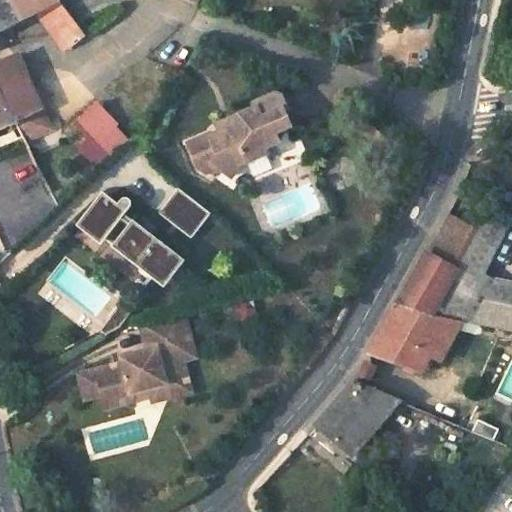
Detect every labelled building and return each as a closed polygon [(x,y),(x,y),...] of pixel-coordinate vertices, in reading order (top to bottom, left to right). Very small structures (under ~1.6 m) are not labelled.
[(0,0),(0,129),(13,156),(28,149),(15,124),(42,111),(10,41),(0,46),(0,28),(39,9),(68,48),(74,57),(69,61),(81,76),(90,68),(82,60),(92,52),(83,38),(54,0),(0,0)] [(162,0),(188,10),(192,0),(162,0)] [(240,109),(242,114),(226,121),(214,137),(197,145),(174,150),(184,173),(198,175),(204,166),(223,180),(227,179),(235,167),(255,159),(252,153),(266,147),(262,138),(278,131),(270,115),(274,113),(268,102),(262,99),(240,109)] [(113,122),(93,102),(63,129),(84,151),(94,141),(112,123),(113,122)] [(125,137),(112,123),(94,141),(106,155),(125,137)] [(28,149),(13,156),(23,173),(37,167),(28,149)] [(92,188),(66,228),(155,286),(175,255),(114,215),(119,206),(92,188)] [(154,213),(185,237),(204,212),(173,189),(154,213)] [(470,229),(460,249),(465,250),(487,260),(507,223),(478,228),(477,233),(470,229)] [(478,274),(487,260),(465,250),(460,249),(433,237),(423,255),(455,269),(478,274)] [(395,305),(368,354),(414,372),(417,366),(422,368),(426,361),(425,358),(422,356),(423,353),(434,358),(450,324),(506,344),(511,344),(511,288),(492,285),(492,286),(480,275),(478,274),(455,269),(423,255),(410,279),(395,305)] [(191,354),(180,313),(136,325),(144,349),(118,356),(119,361),(75,372),(82,396),(99,392),(103,405),(131,398),(129,393),(147,389),(149,399),(187,389),(178,358),(191,354)] [(5,359),(0,360),(0,387),(11,386),(5,359)] [(349,383),(314,426),(357,437),(388,398),(349,382),(349,383)]
